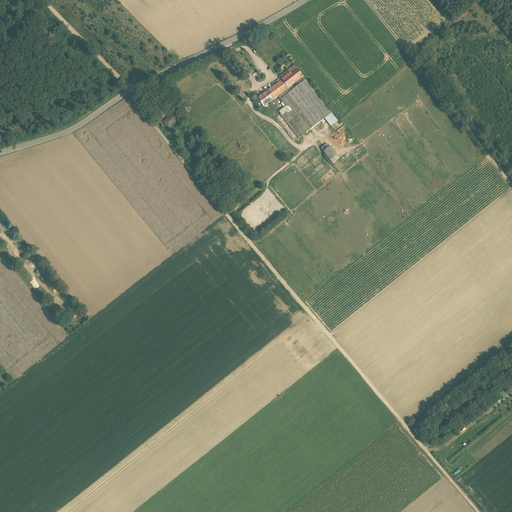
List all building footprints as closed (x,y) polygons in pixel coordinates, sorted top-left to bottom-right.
[(296,70),(291,74),(294,78),(300,74),(296,70)] [(300,74),(294,78),(291,74),(285,79),(288,84),(289,83),(291,86),(290,87),(293,90),(305,81),(300,74)] [(288,89),(278,96),(281,100),(288,94),(293,90),(290,87),(291,86),(289,83),(288,84),(285,79),(282,81),(288,89)] [(282,81),(268,91),(272,96),(271,97),(273,100),(278,96),(288,89),(282,81)] [(331,113),(305,81),(293,90),(288,94),(314,127),(331,113)] [(268,91),(262,95),(268,103),(273,100),(271,97),(272,96),(268,91)] [(314,127),(288,94),(281,100),(286,106),(293,115),(306,133),(314,127)] [(268,103),(262,95),(258,99),(259,101),(264,107),(268,103)] [(174,99),(169,103),(172,107),(177,104),(174,99)] [(286,106),(279,112),(300,138),(303,135),(290,118),(293,115),(286,106)] [(176,112),(164,123),(166,126),(170,123),(171,125),(173,124),(171,121),(173,120),(175,122),(177,120),(176,118),(179,116),(176,112)] [(306,133),(293,115),(290,118),(303,135),(306,133)] [(329,147),(324,152),(331,160),(337,155),(329,147)]
